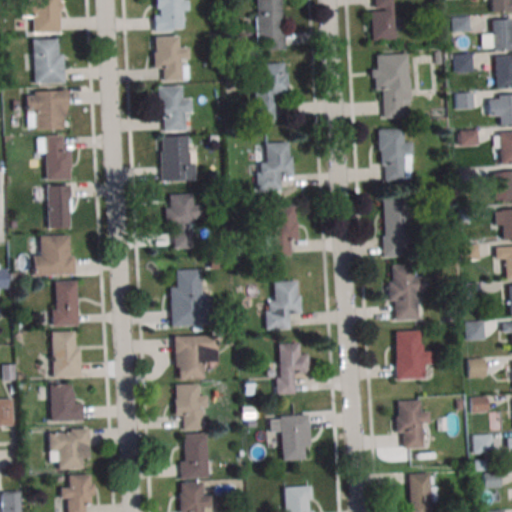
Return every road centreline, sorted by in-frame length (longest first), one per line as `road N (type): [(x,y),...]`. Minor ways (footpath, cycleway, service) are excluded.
road 1 (residential): [(354,511),(325,0)]
road 2 (residential): [(128,511),(104,0)]
